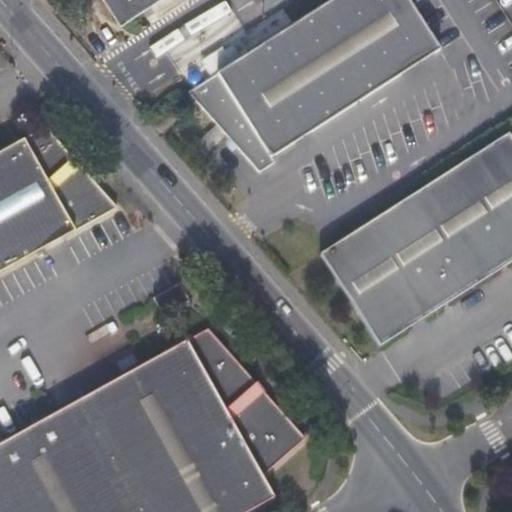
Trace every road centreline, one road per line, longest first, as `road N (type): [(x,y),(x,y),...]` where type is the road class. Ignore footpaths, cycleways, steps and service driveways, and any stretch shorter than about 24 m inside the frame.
road 1 (unclassified): [(3,0),(418,478)]
road 2 (unknown): [(327,367),(511,271)]
